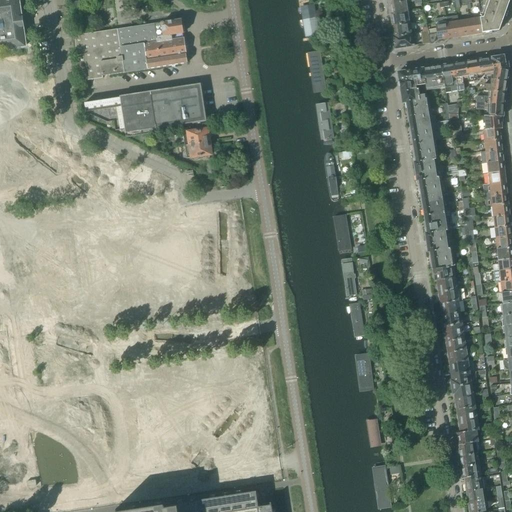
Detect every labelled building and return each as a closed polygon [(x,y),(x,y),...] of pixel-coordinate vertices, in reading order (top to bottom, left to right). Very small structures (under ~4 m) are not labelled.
[(24,33),(24,32),(23,32),(24,31),(23,31),(23,27),(24,27),(22,19),(21,19),(21,15),(21,14),(21,15),(20,14),(21,14),(21,13),(20,13),(19,4),(20,4),(19,4),(19,3),(20,3),(19,2),(18,0),(10,0),(4,1),(4,0),(3,0),(3,1),(2,0),(2,1),(0,1),(0,51),(9,50),(10,50),(11,49),(11,50),(11,49),(20,48),(20,49),(21,49),(20,48),(21,48),(21,49),(22,49),(22,48),(25,47),(25,44),(26,44),(26,43),(25,43),(25,42),(23,33),(24,33)] [(493,0),(489,0),(486,9),(504,15),(508,5),(493,0)] [(389,16),(390,16),(409,13),(407,2),(389,5),(389,8),(387,9),(389,16)] [(306,11),(310,32),(312,34),(315,33),(316,31),(313,10),(311,8),(308,9),(306,11)] [(486,9),(483,18),(501,25),(504,15),(486,9)] [(389,19),(390,27),(410,24),(409,13),(390,16),(391,19),(389,19)] [(457,16),(445,18),(449,39),(460,37),(458,22),(457,16)] [(435,26),(436,34),(436,36),(437,41),(449,39),(445,18),(434,20),(435,26)] [(501,25),(483,18),(480,19),(483,34),(498,31),(501,25)] [(480,19),(469,21),(471,36),(483,34),(480,19)] [(175,66),(187,64),(186,55),(181,20),(161,23),(161,24),(155,25),(155,24),(154,24),(154,25),(148,26),(148,25),(147,26),(140,27),(133,28),(132,28),(126,29),(125,29),(119,30),(118,30),(111,31),(110,31),(104,32),(103,32),(103,33),(97,34),(97,33),(96,33),(96,34),(90,35),(90,34),(89,34),(89,35),(83,36),(83,35),(75,37),(79,82),(103,79),(103,77),(172,66),(172,68),(175,67),(175,66)] [(469,21),(458,22),(460,37),(471,36),(469,21)] [(392,37),(392,38),(412,35),(410,24),(390,27),(391,34),(393,34),(394,37),(392,37)] [(427,32),(422,33),(423,34),(421,34),(423,45),(429,44),(428,36),(427,32)] [(436,36),(436,34),(435,34),(436,34),(428,36),(429,44),(433,43),(436,36)] [(412,35),(392,38),(394,49),(414,46),(412,35)] [(490,79),(490,80),(506,81),(507,79),(508,71),(507,64),(504,64),(503,57),(479,60),(482,76),(492,74),(492,78),(490,78),(490,79)] [(314,61),(317,82),(319,84),(322,83),(324,81),(321,60),(318,59),(315,59),(314,61)] [(476,77),(482,76),(479,60),(465,63),(467,78),(468,83),(477,82),(476,77)] [(462,79),(467,78),(465,63),(453,65),(458,92),(463,91),(462,79)] [(445,94),(458,92),(453,65),(441,66),(444,87),(445,94)] [(425,89),(444,87),(441,66),(422,69),(425,85),(425,89)] [(417,87),(425,85),(422,69),(397,73),(401,94),(418,91),(417,90),(417,87)] [(483,85),(483,93),(487,93),(488,92),(505,93),(506,81),(490,80),(488,80),(487,85),(483,85)] [(150,94),(156,129),(206,122),(202,91),(201,90),(200,85),(150,93),(150,94)] [(418,97),(418,91),(401,94),(402,104),(406,103),(407,110),(427,106),(426,100),(424,100),(423,96),(418,97)] [(476,97),(475,104),(503,105),(505,93),(488,92),(487,93),(483,93),(482,98),(476,97)] [(156,129),(150,94),(84,104),(86,113),(107,123),(114,122),(116,131),(125,130),(126,138),(140,136),(151,134),(156,133),(157,133),(156,129)] [(457,106),(447,107),(448,113),(453,112),(457,106),(462,106),(461,103),(456,103),(457,106)] [(487,111),(486,117),(502,117),(503,105),(475,104),(475,110),(487,111)] [(429,117),(427,106),(407,110),(410,128),(435,124),(434,117),(429,117)] [(322,114),(325,134),(327,136),(330,136),(332,133),(329,112),(326,111),(323,111),(322,114)] [(449,122),(451,135),(461,133),(460,126),(457,127),(457,116),(449,117),(449,122)] [(482,125),(482,131),(499,129),(501,129),(501,125),(502,125),(502,117),(486,117),(483,117),(484,125),(482,125)] [(435,124),(410,128),(413,145),(433,142),(441,141),(438,123),(435,124)] [(0,136),(0,188),(64,181),(58,129),(0,136)] [(183,133),(185,146),(209,142),(209,138),(210,135),(210,132),(208,130),(207,129),(183,133)] [(482,131),(484,142),(502,140),(501,133),(499,133),(499,129),(482,131)] [(151,134),(140,136),(142,146),(157,151),(157,143),(152,142),(151,134)] [(484,142),(485,153),(501,151),(501,147),(502,147),(502,140),(484,142)] [(209,142),(185,146),(187,159),(211,155),(211,154),(213,152),(212,149),(210,147),(209,142)] [(435,160),(433,142),(413,145),(415,163),(435,160)] [(485,153),(486,163),(504,161),(503,154),(502,154),(501,151),(485,153)] [(435,160),(415,163),(414,163),(416,181),(418,181),(438,178),(440,178),(437,159),(435,160)] [(330,164),(333,185),(335,187),(338,186),(340,184),(337,163),(334,161),(331,162),(330,164)] [(486,163),(487,174),(504,172),(503,169),(505,168),(504,161),(486,163)] [(487,174),(489,185),(507,183),(506,176),(504,176),(504,172),(487,174)] [(441,196),(438,178),(418,181),(421,199),(441,196)] [(489,185),(483,186),(484,197),(490,196),(506,194),(506,190),(507,190),(507,183),(489,185)] [(490,196),(491,207),(509,205),(508,197),(507,198),(506,194),(490,196)] [(446,195),(441,196),(421,199),(424,216),(444,213),(449,213),(446,195)] [(491,207),(492,218),(509,216),(508,212),(510,212),(509,205),(491,207)] [(447,231),(444,213),(424,216),(427,234),(444,231),(445,232),(447,231)] [(492,218),(494,228),(511,226),(511,219),(509,219),(509,216),(492,218)] [(338,221),(342,241),(344,243),(347,242),(349,240),(345,219),(343,218),(340,218),(338,221)] [(467,232),(473,231),(472,220),(471,220),(466,221),(465,221),(465,223),(466,228),(467,232)] [(494,228),(495,239),(511,237),(511,234),(511,233),(511,229),(511,226),(494,228)] [(446,241),(445,232),(444,231),(427,234),(425,234),(427,253),(429,252),(447,249),(449,249),(454,248),(453,240),(446,241)] [(495,239),(496,250),(511,248),(511,240),(511,241),(511,237),(495,239)] [(511,248),(496,250),(497,261),(511,259),(511,248)] [(452,267),(449,249),(447,249),(429,252),(432,270),(452,267)] [(511,259),(497,261),(499,272),(511,270),(511,259)] [(346,270),(350,291),(352,292),(355,292),(357,289),(353,269),(351,267),(348,268),(346,270)] [(453,267),(452,267),(432,270),(433,275),(432,276),(433,280),(434,281),(434,282),(437,282),(454,279),(453,267)] [(511,270),(499,272),(500,283),(511,281),(511,270)] [(456,290),(454,279),(437,282),(437,286),(436,287),(437,291),(438,292),(437,293),(438,293),(456,290)] [(511,281),(500,283),(501,293),(511,292),(511,281)] [(218,284),(141,296),(145,320),(189,313),(194,343),(202,342),(212,407),(237,403),(218,284)] [(439,294),(437,295),(438,299),(439,300),(440,304),(458,302),(462,301),(460,289),(456,290),(438,293),(439,294)] [(511,292),(501,293),(503,305),(511,303),(511,292)] [(27,316),(26,317),(29,337),(30,337),(31,344),(30,344),(31,351),(32,351),(33,356),(32,356),(33,363),(34,363),(35,370),(37,369),(41,396),(39,396),(43,423),(86,416),(78,363),(83,362),(78,330),(86,328),(86,326),(91,325),(91,328),(99,326),(99,324),(104,323),(104,326),(112,324),(112,322),(117,321),(117,324),(125,322),(125,320),(131,319),(128,300),(122,301),(121,299),(113,300),(113,303),(109,303),(108,301),(100,302),(100,305),(96,305),(95,303),(87,304),(87,307),(82,307),(82,305),(74,306),(74,308),(69,309),(69,307),(61,308),(61,310),(56,311),(56,309),(31,313),(30,313),(29,314),(28,314),(27,315),(27,316)] [(460,313),(458,302),(440,304),(440,305),(439,306),(440,310),(441,311),(442,316),(460,313)] [(501,305),(503,316),(511,314),(511,303),(503,305),(501,305)] [(352,308),(356,329),(358,330),(361,330),(363,327),(359,307),(357,305),(354,306),(352,308)] [(462,325),(460,313),(442,316),(443,321),(441,322),(442,326),(444,326),(443,327),(443,328),(462,325)] [(511,314),(503,316),(504,327),(511,325),(511,314)] [(463,337),(462,325),(443,328),(444,328),(443,329),(443,333),(445,334),(446,340),(446,341),(464,338),(463,337)] [(464,342),(464,338),(446,341),(446,342),(445,343),(445,347),(447,348),(448,353),(466,350),(464,342)] [(467,362),(466,350),(448,353),(448,354),(447,355),(447,359),(449,360),(450,365),(467,362)] [(504,371),(509,371),(511,370),(511,359),(508,360),(502,360),(504,371)] [(361,363),(364,384),(366,386),(369,385),(371,383),(368,362),(365,360),(362,361),(361,363)] [(469,373),(467,362),(450,365),(448,366),(449,370),(451,371),(451,376),(469,373)] [(471,385),(469,373),(451,376),(452,381),(451,382),(451,386),(453,386),(452,387),(453,388),(471,385)] [(473,396),(471,385),(453,388),(452,389),(453,393),(454,394),(455,399),(473,396)] [(92,430),(45,437),(46,445),(48,444),(49,451),(47,451),(48,458),(50,458),(51,464),(49,464),(50,471),(52,471),(53,477),(51,477),(53,491),(61,490),(61,488),(66,487),(67,489),(74,488),(74,486),(80,485),(80,487),(87,486),(87,484),(93,483),(93,485),(100,484),(100,482),(165,472),(165,471),(180,469),(181,471),(246,461),(239,420),(174,430),(176,447),(163,449),(154,392),(113,398),(122,456),(97,460),(92,430)] [(474,407),(473,396),(455,399),(456,403),(454,405),(455,408),(457,409),(457,410),(474,407)] [(476,419),(474,407),(457,410),(457,415),(456,416),(457,420),(458,421),(458,422),(476,419)] [(369,417),(372,438),(374,439),(377,439),(379,437),(376,416),(374,414),(371,415),(369,417)] [(478,430),(476,419),(458,422),(459,422),(457,424),(458,428),(460,428),(460,433),(475,431),(478,430)] [(477,442),(475,431),(460,433),(457,433),(457,434),(454,436),(455,440),(456,441),(457,446),(477,442)] [(478,450),(477,442),(457,446),(457,447),(456,448),(457,451),(458,452),(458,457),(475,454),(474,450),(478,450)] [(476,465),(475,454),(458,457),(459,462),(458,463),(459,466),(460,467),(460,468),(476,465)] [(391,474),(402,472),(400,465),(390,467),(391,474)] [(462,479),(465,478),(470,478),(470,480),(479,479),(476,465),(460,468),(461,472),(460,474),(460,477),(462,478),(462,479)] [(378,474),(381,494),(383,496),(386,496),(388,493),(385,472),(382,471),(379,471),(378,474)] [(482,478),(479,479),(470,480),(470,478),(465,478),(466,486),(465,487),(466,490),(467,491),(484,488),(483,487),(482,478)] [(485,499),(484,488),(467,491),(467,493),(466,494),(467,497),(468,498),(468,502),(485,499)] [(259,491),(128,511),(124,511),(272,511),(271,505),(262,507),(261,504),(261,502),(259,491)] [(475,511),(487,510),(485,499),(468,502),(469,507),(468,509),(469,511),(475,511)]
